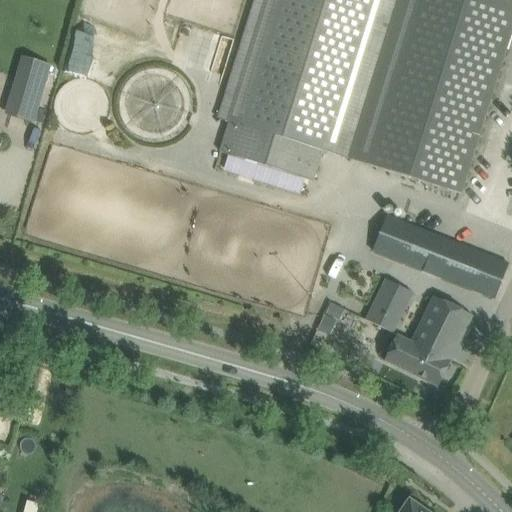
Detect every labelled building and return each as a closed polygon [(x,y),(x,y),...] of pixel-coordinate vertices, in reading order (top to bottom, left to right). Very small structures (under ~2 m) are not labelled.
[(323,152),(347,159),(463,195),(511,35),(511,3),(499,0),(255,0),(219,120),(230,123),(221,154),(314,183),(323,152)] [(26,54),(8,112),(42,122),(59,64),(26,54)] [(376,250),(477,291),(495,299),(509,265),(389,216),(376,250)] [(387,280),(367,321),(393,334),(413,293),(387,280)] [(435,300),(432,299),(411,343),(398,336),(385,362),(439,388),(473,316),(436,298),(435,300)] [(332,305),(327,315),(337,320),(342,310),(332,305)] [(326,317),(319,331),(330,336),(337,322),(326,317)] [(424,511),(411,502),(403,511),(424,511)]
